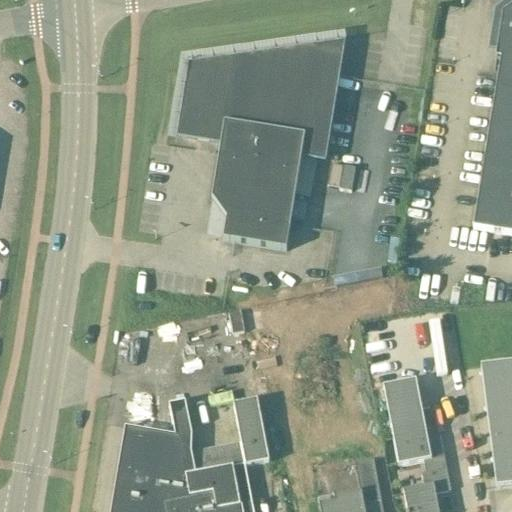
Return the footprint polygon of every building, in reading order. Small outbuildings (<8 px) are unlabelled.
[(501,60),(474,229),(511,235),(511,8),(503,15),(496,59),(501,60)] [(311,197),(317,159),(324,160),(337,78),(343,46),(192,67),(181,136),(222,143),(212,200),(227,221),(224,241),(287,251),(296,194),(311,197)] [(340,190),(340,193),(352,194),(355,170),(332,166),(329,188),(340,190)] [(241,313),(229,315),(233,336),(245,334),(244,333),(265,330),(261,310),(241,313)] [(511,363),(485,367),(497,489),(511,487),(511,363)] [(399,467),(432,460),(446,457),(442,438),(428,441),(416,381),(383,387),(399,467)] [(258,403),(234,407),(246,469),(269,464),(258,403)] [(126,431),(112,511),(252,511),(244,468),(196,477),(191,456),(192,441),(126,431)] [(367,511),(367,508),(382,505),(375,464),(356,467),(361,496),(319,504),(320,511),(367,511)] [(407,511),(438,511),(435,495),(451,491),(447,470),(422,475),(424,488),(404,492),(407,511)]
